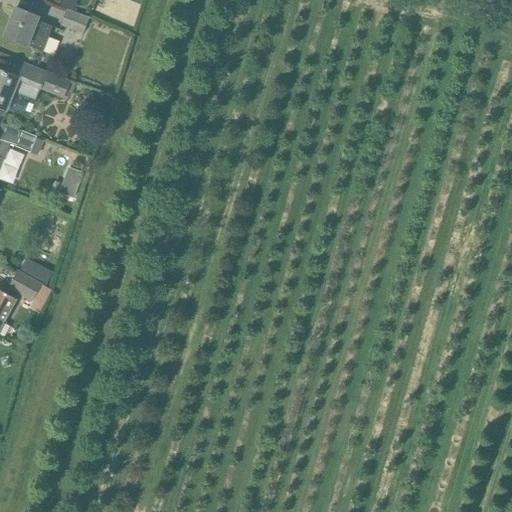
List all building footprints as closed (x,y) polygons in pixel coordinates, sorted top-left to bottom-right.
[(40,17),(16,8),(5,37),(31,47),(35,34),(49,39),(53,26),(38,21),(40,17)] [(68,9),(61,26),(84,34),(91,18),(68,9)] [(71,81),(44,70),(26,63),(19,79),(0,70),(0,107),(8,111),(15,93),(36,101),(40,91),(64,100),(71,81)] [(31,153),(38,137),(2,123),(0,127),(0,173),(11,145),(31,153)] [(69,168),(60,193),(74,199),(84,174),(69,168)] [(18,273),(9,287),(34,301),(42,285),(18,273)] [(0,329),(17,299),(15,298),(0,290),(0,329)]
